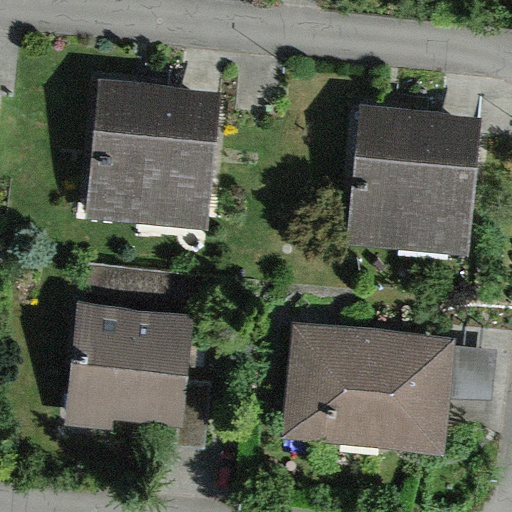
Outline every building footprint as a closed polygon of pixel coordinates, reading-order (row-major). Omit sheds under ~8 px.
[(220,91),(98,81),(86,221),(208,231),(220,91)] [(361,108),(350,245),(467,255),(478,117),(361,108)] [(200,275),(86,263),(69,422),(177,433),(175,446),(209,449),(217,379),(189,377),(200,275)] [(285,440),(440,454),(446,398),(450,348),(451,339),(295,325),(285,440)] [(497,350),(450,348),(446,398),(494,401),(497,350)]
